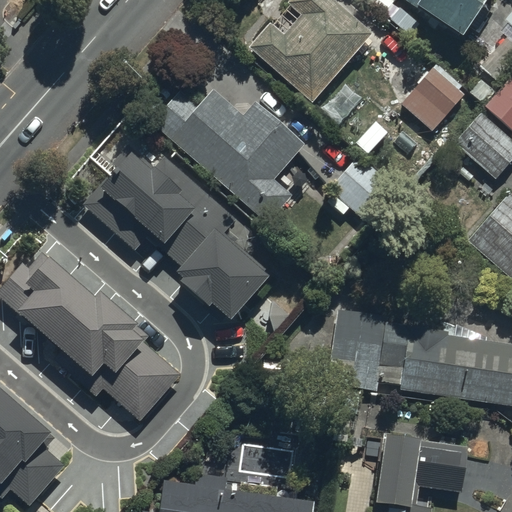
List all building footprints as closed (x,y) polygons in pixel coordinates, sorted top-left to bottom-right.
[(268,24),(247,47),(311,104),(371,36),(330,0),(289,0),(287,3),(301,15),(282,36),(268,24)] [(392,0),(376,0),(371,7),(410,37),(419,25),(392,3),(393,0),(392,0)] [(404,0),(462,37),(485,0),(404,0)] [(511,67),(511,12),(504,20),(507,23),(501,29),(507,35),(479,65),(498,83),(511,67)] [(465,95),(432,67),(399,105),(432,133),(465,95)] [(511,75),(485,109),(511,130),(511,75)] [(150,122),(152,124),(268,224),(292,197),(273,180),(304,145),(254,102),(242,116),(209,87),(195,103),(179,89),(150,122)] [(511,141),(482,113),(455,143),(495,180),(511,162),(511,141)] [(235,219),(163,158),(154,168),(127,145),(111,163),(114,166),(81,205),(138,255),(150,241),(179,266),(174,271),(182,278),(179,282),(204,303),(201,306),(224,326),(230,319),(231,320),(268,277),(262,272),(265,269),(223,233),(235,219)] [(390,183),(359,159),(357,157),(335,184),(368,210),(390,183)] [(511,197),(508,193),(466,240),(511,280),(511,197)] [(21,264),(0,288),(0,300),(56,348),(53,352),(56,354),(52,359),(96,397),(103,389),(139,420),(179,374),(143,342),(148,336),(96,292),(92,296),(41,252),(27,268),(21,264)] [(386,318),(335,311),(324,381),(376,388),(377,383),(402,386),(401,391),(511,406),(511,345),(446,336),(446,332),(386,323),(386,318)] [(50,433),(0,389),(0,499),(1,500),(10,491),(29,507),(63,467),(39,446),(50,433)] [(419,442),(420,438),(384,433),(372,511),(431,511),(432,508),(412,505),(415,486),(460,493),(467,449),(419,442)] [(278,498),(223,489),(225,478),(197,474),(195,485),(165,480),(159,511),(142,511),(131,510),(131,511),(311,511),(313,502),(291,499),(292,493),(279,491),(278,498)]
